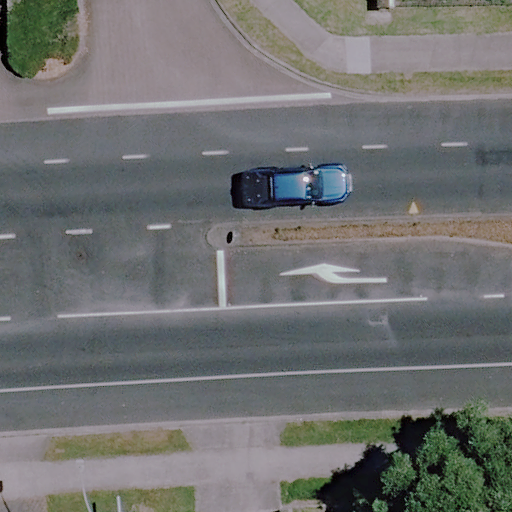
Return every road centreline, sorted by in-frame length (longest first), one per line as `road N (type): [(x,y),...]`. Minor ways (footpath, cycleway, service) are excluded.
road 1 (secondary): [(83,202),(511,181)]
road 2 (secondary): [(511,334),(96,351)]
road 3 (residential): [(168,0),(183,96),(83,202)]
road 4 (residential): [(83,202),(96,351)]
